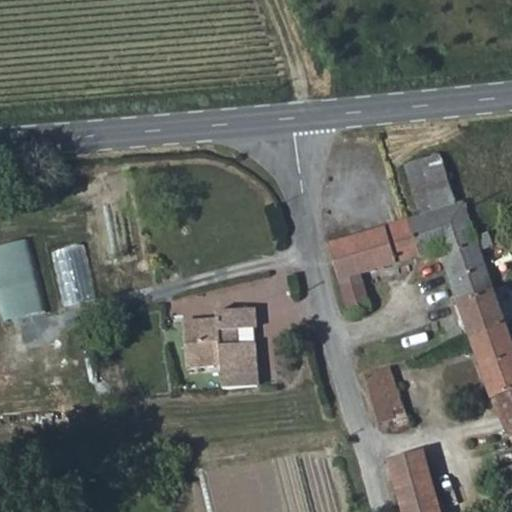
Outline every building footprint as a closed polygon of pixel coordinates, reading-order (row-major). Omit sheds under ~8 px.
[(401,163),(414,212),(401,215),(413,249),(434,243),(422,209),(450,202),(437,152),(401,163)] [(436,250),(472,240),(459,200),(450,202),(422,209),(434,243),(436,250)] [(326,241),(334,275),(355,268),(413,249),(401,215),(326,241)] [(0,277),(9,322),(53,312),(38,240),(0,247),(0,277)] [(436,250),(453,300),(488,288),(472,240),(436,250)] [(57,253),(73,307),(101,299),(85,245),(57,253)] [(343,307),(363,301),(355,268),(334,275),(343,307)] [(453,300),(463,328),(497,315),(488,288),(453,300)] [(183,362),(216,358),(219,383),(254,379),(249,337),(232,339),(231,324),(250,323),(248,301),(211,305),(212,315),(179,319),(183,362)] [(485,396),(511,387),(511,358),(497,315),(463,328),(485,396)] [(356,358),(361,375),(384,366),(378,347),(356,358)] [(395,396),(384,366),(361,375),(375,429),(390,423),(387,407),(386,400),(395,396)] [(393,433),(390,423),(375,429),(377,439),(393,433)] [(382,457),(396,511),(433,511),(415,445),(382,457)] [(511,464),(489,467),(498,492),(511,486),(511,464)]
